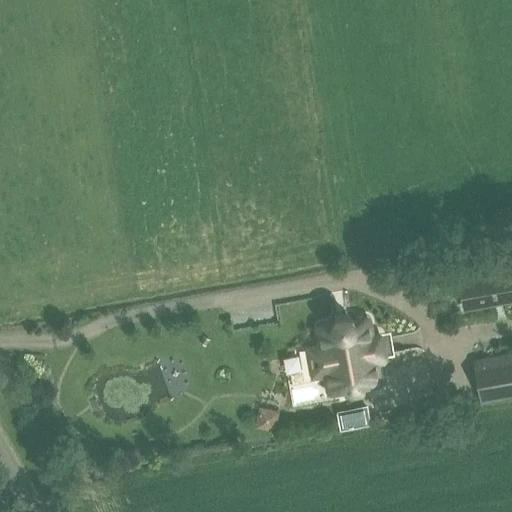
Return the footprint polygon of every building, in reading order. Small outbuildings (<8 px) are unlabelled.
[(446,278),(442,255),(421,258),(424,281),(446,278)] [(511,297),(511,268),(460,278),(465,306),(511,297)] [(384,355),(384,354),(381,338),(381,337),(380,336),(379,336),(379,335),(377,335),(376,335),(370,336),(368,320),(367,320),(367,319),(366,318),(365,318),(364,317),(353,319),(352,318),(351,317),(350,316),(349,315),(347,314),(346,314),(345,312),(336,313),(337,315),(335,316),(334,317),(333,318),(333,320),(332,321),(332,323),(320,325),(319,326),(318,327),(318,328),(318,329),(318,330),(328,388),(328,389),(329,390),(330,390),(331,391),(332,391),(333,391),(346,389),(347,393),(347,394),(347,395),(348,395),(349,396),(350,396),(351,396),(359,395),(360,394),(361,394),(362,393),(362,392),(362,391),(362,390),(362,386),(375,384),(376,383),(377,383),(377,382),(378,381),(378,380),(378,379),(375,360),(381,359),(382,359),(383,358),(383,357),(384,356),(384,355)] [(511,338),(472,346),(479,384),(511,377),(511,338)] [(324,386),(298,391),(301,408),(327,404),(324,386)]
